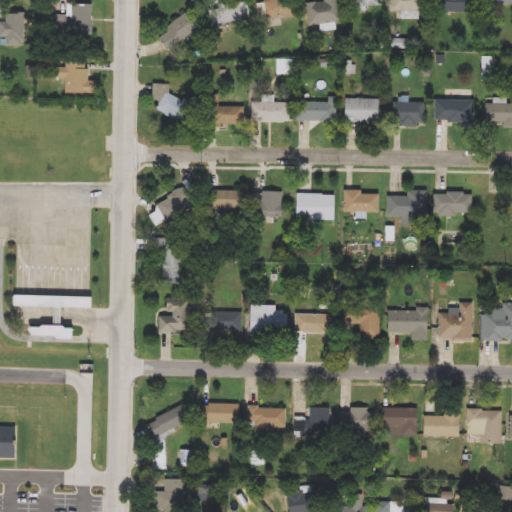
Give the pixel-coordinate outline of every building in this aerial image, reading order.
[(263,17),(262,0),(293,0),(294,16),(263,17)] [(307,2),(323,2),(323,0),(338,0),(339,24),(308,24),(307,2)] [(390,12),(390,0),(421,0),(421,12),(390,12)] [(434,12),(434,0),(465,0),(465,12),(434,12)] [(217,2),(248,2),(248,22),(217,22),(217,2)] [(61,17),(74,17),(74,4),(96,4),(96,36),(61,36),(61,17)] [(165,51),(155,33),(191,12),(201,29),(165,51)] [(0,14),(34,14),(34,36),(0,36),(0,14)] [(102,95),(67,95),(67,65),(91,65),(91,81),(102,81),(102,95)] [(154,110),(159,102),(149,96),(156,82),(168,89),(166,92),(187,104),(177,122),(154,110)] [(243,106),(243,124),(206,123),(206,93),(219,93),(219,106),(243,106)] [(378,98),(378,123),(343,123),(343,98),(378,98)] [(472,99),(472,121),(433,121),(433,99),(472,99)] [(289,101),(288,122),(251,121),(251,100),(289,101)] [(297,121),(297,101),(335,101),(335,121),(297,121)] [(423,101),(423,126),(393,126),(393,101),(423,101)] [(511,103),(511,127),(483,127),(483,103),(511,103)] [(164,222),(153,204),(181,188),(191,206),(164,222)] [(241,190),(241,210),(205,209),(206,190),(241,190)] [(425,217),(387,217),(387,196),(406,196),(406,190),(425,190),(425,217)] [(343,212),(343,191),(377,191),(377,212),(343,212)] [(281,217),(254,217),(254,192),(281,192),(281,217)] [(432,192),(471,192),(471,213),(432,213),(432,192)] [(511,192),(486,193),(486,214),(511,213),(511,192)] [(334,220),(295,220),(295,193),(334,194),(334,220)] [(163,284),(163,245),(181,245),(181,284),(163,284)] [(13,298),(92,300),(92,312),(12,310),(13,298)] [(189,332),(157,332),(157,316),(164,316),(164,298),(189,298),(189,332)] [(457,313),(457,303),(471,303),(471,340),(437,340),(437,312),(457,313)] [(249,332),(249,305),(276,305),(276,311),(286,311),(286,332),(249,332)] [(481,307),(511,307),(511,341),(481,341),(481,307)] [(410,334),(385,333),(386,308),(427,309),(426,340),(409,340),(410,334)] [(379,338),(341,338),(341,309),(379,309),(379,338)] [(241,332),(204,332),(204,312),(241,312),(241,332)] [(294,334),(294,314),(333,314),(333,334),(294,334)] [(29,331),(39,331),(41,329),(62,329),(64,331),(72,331),(72,340),(31,339),(31,337),(28,335),(29,331)] [(237,404),(237,423),(205,423),(205,404),(237,404)] [(285,408),(285,429),(274,429),(274,434),(247,433),(248,407),(285,408)] [(295,436),(295,419),(309,419),(309,407),(330,407),(330,436),(295,436)] [(416,435),(379,435),(379,408),(416,408),(416,435)] [(373,409),(373,431),(338,431),(338,409),(373,409)] [(479,444),(479,437),(465,437),(465,410),(500,410),(500,444),(479,444)] [(151,470),(150,414),(188,413),(188,428),(165,428),(166,469),(151,470)] [(457,437),(421,437),(421,415),(457,415),(457,437)] [(0,423),(0,454),(19,455),(20,424),(0,423)] [(161,511),(163,480),(205,483),(203,511),(161,511)] [(306,511),(323,511),(285,511),(285,492),(305,492),(306,511)] [(368,511),(331,511),(332,508),(351,508),(351,495),(363,495),(363,507),(368,507),(368,511)] [(416,511),(417,500),(453,501),(452,511),(416,511)] [(390,502),(390,511),(373,511),(373,502),(390,502)]
